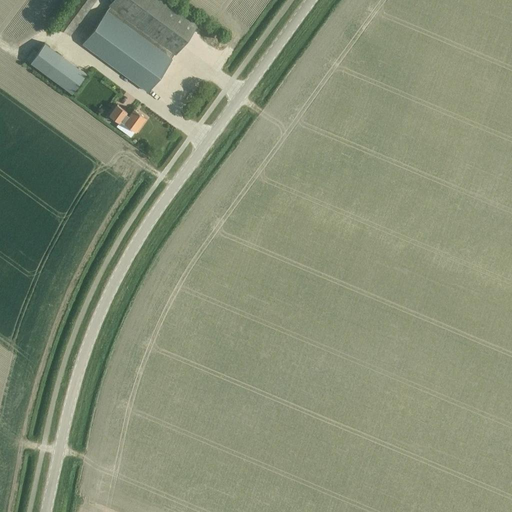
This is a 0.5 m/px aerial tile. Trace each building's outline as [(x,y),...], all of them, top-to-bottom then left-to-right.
[(70,35),(95,0),(74,0),(57,25),(70,35)] [(198,21),(168,0),(113,0),(82,43),(147,91),(198,21)] [(30,58),(37,46),(33,43),(25,55),(30,58)] [(72,93),(87,73),(45,43),(31,63),(72,93)] [(144,120),(144,119),(146,117),(134,108),(129,115),(126,114),(127,112),(117,105),(110,115),(120,123),(121,121),(135,131),(136,130),(138,129),(139,127),(139,126),(141,123),(143,123),(144,120)]
